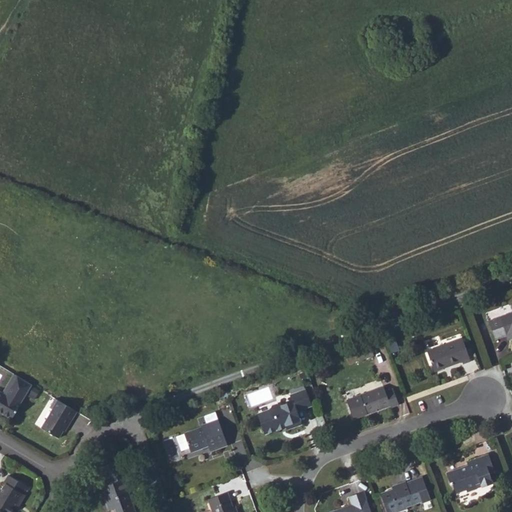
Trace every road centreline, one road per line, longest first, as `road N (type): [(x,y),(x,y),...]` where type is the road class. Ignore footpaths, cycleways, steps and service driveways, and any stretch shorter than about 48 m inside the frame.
road 1 (residential): [(113,429),(134,411),(511,275)]
road 2 (residential): [(297,511),(303,484),(325,455),(483,398)]
